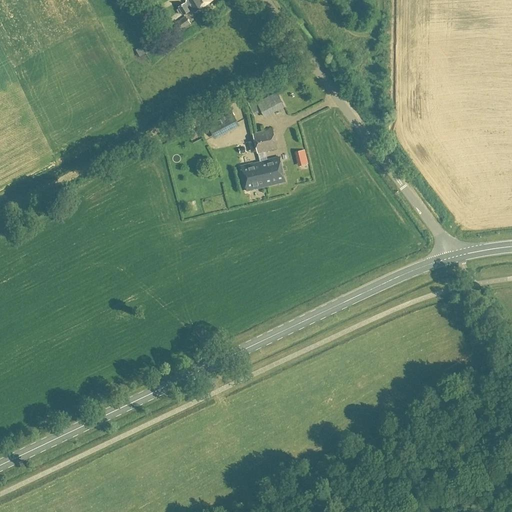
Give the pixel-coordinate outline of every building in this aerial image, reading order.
[(195,12),(215,0),(186,0),(187,0),(186,3),(185,4),(185,3),(178,7),(184,16),(190,12),(187,7),(191,5),(195,12)] [(165,30),(170,38),(190,24),(185,16),(165,30)] [(158,36),(135,50),(140,57),(163,45),(158,36)] [(123,62),(138,56),(136,51),(121,56),(123,62)] [(246,84),(252,81),(248,74),(242,77),(246,84)] [(277,92),(257,102),(264,117),(285,108),(277,92)] [(231,110),(207,123),(215,139),(240,125),(231,110)] [(257,153),(278,148),(273,129),(253,134),(257,153)] [(278,156),(260,161),(266,186),(285,180),(278,156)] [(266,186),(260,161),(240,166),(247,191),(266,186)]
